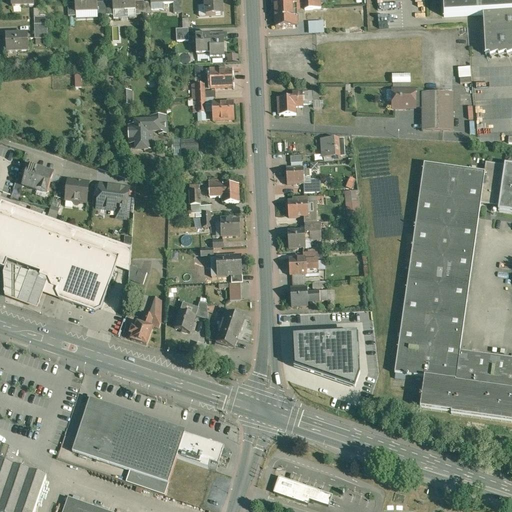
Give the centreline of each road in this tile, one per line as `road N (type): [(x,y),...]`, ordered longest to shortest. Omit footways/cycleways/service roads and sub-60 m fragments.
road 1 (tertiary): [(251,0),(269,368),(262,411)]
road 2 (secondary): [(0,323),(262,411)]
road 3 (secondary): [(262,411),(511,493)]
road 4 (unknown): [(157,125),(163,169),(171,174),(250,173)]
